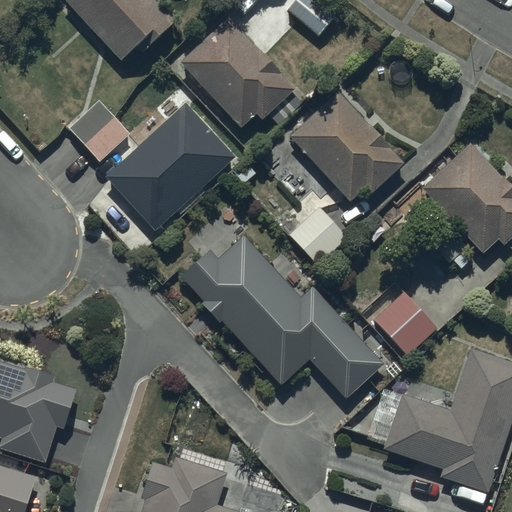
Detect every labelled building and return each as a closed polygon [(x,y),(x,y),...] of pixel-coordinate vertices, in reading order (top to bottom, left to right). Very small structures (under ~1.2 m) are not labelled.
[(178,22),(157,0),(67,0),(66,1),(130,68),(178,22)] [(12,14),(0,24),(0,44),(22,24),(12,14)] [(298,90),(233,19),(184,64),(243,128),(261,111),(268,118),(298,90)] [(406,165),(341,94),(292,139),(353,205),(370,190),(374,195),(406,165)] [(100,105),(69,134),(115,185),(143,159),(128,143),(131,140),(100,105)] [(511,238),(511,187),(471,145),(422,190),(481,255),(498,239),(504,246),(511,238)] [(350,240),(322,209),(291,237),(319,268),(350,240)] [(305,300),(247,237),(224,258),(215,248),(181,280),(285,393),(315,365),(350,404),(391,367),(321,291),(305,300)] [(466,255),(455,244),(439,259),(448,270),(453,265),(461,274),(470,264),(463,257),(466,255)] [(439,329),(407,294),(376,322),(409,357),(439,329)] [(453,414),(406,398),(388,450),(446,469),(443,478),(491,494),(511,431),(511,362),(475,350),(453,414)] [(0,444),(2,445),(0,450),(0,454),(46,470),(58,434),(64,435),(77,395),(53,387),(55,381),(28,373),(31,364),(0,354),(0,444)] [(366,440),(378,401),(340,432),(366,440)] [(145,506),(143,511),(217,511),(227,480),(177,464),(173,474),(153,468),(142,505),(145,506)] [(0,511),(28,511),(38,483),(0,471),(0,511)]
